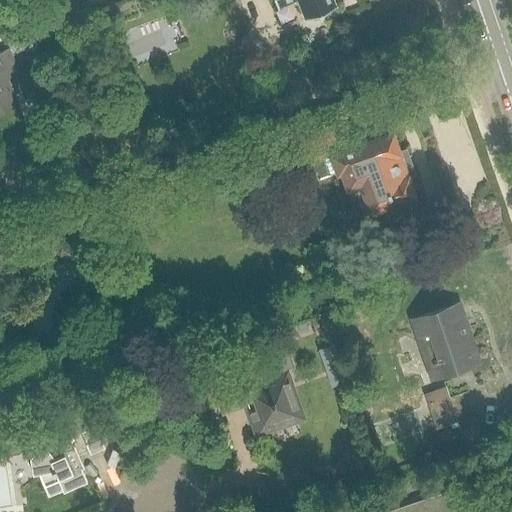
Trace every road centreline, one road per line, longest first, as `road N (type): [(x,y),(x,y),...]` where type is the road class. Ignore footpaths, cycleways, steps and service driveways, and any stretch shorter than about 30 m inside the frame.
road 1 (track): [(79,178),(466,46)]
road 2 (unclassified): [(345,511),(511,453)]
